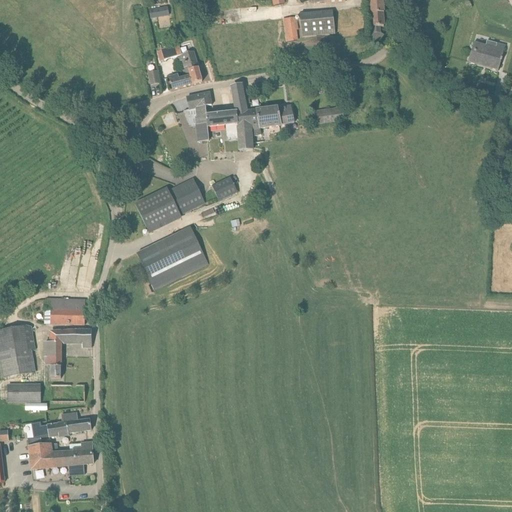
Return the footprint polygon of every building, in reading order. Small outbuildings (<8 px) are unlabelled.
[(372,41),(377,44),(383,35),(379,33),(379,28),(384,27),(382,14),(384,14),(382,0),(369,0),(373,35),(372,41)] [(462,0),(451,7),(457,16),(471,7),(466,0),(462,0)] [(153,9),(154,22),(169,20),(168,7),(153,9)] [(299,15),(301,28),(302,38),(335,34),(332,12),(299,15)] [(283,19),(287,43),(296,42),(293,18),(283,19)] [(505,46),(497,44),(495,49),(480,45),(478,52),(472,50),(468,63),(477,65),(478,62),(490,66),(489,69),(498,71),(501,61),(501,62),(502,61),(502,59),(502,56),(505,46)] [(198,69),(193,53),(182,57),(180,52),(178,46),(158,52),(160,62),(181,56),(184,69),(187,77),(190,77),(193,85),(202,83),(198,69)] [(151,86),(160,84),(157,72),(148,73),(151,86)] [(172,91),(193,85),(190,77),(187,77),(179,80),(178,76),(169,78),(172,91)] [(314,84),(329,83),(328,76),(313,77),(314,84)] [(236,87),(231,88),(237,110),(207,118),(206,118),(207,128),(208,128),(237,126),(238,133),(240,152),(253,150),(251,130),(248,114),(242,86),(236,87)] [(209,140),(208,128),(207,128),(206,118),(207,118),(205,107),(212,106),(210,94),(186,99),(189,111),(196,109),(197,118),(195,118),(197,125),(196,125),(196,126),(197,126),(199,143),(200,142),(200,140),(209,140)] [(248,114),(251,130),(254,130),(254,132),(260,131),(260,130),(281,126),(294,124),(290,107),(283,109),(278,109),(262,111),(248,114)] [(311,126),(341,121),(339,109),(309,113),(311,126)] [(230,178),(212,187),(219,202),(237,193),(230,178)] [(205,204),(193,180),(168,191),(167,189),(134,205),(149,234),(182,218),(180,216),(205,204)] [(190,228),(137,255),(154,291),(208,264),(190,228)] [(85,326),(85,302),(45,301),(45,311),(51,311),(51,324),(85,326)] [(35,373),(32,351),(36,351),(31,327),(25,327),(18,327),(0,329),(0,364),(2,378),(35,373)] [(92,348),(91,332),(64,332),(51,333),(50,343),(43,343),(43,359),(47,359),(46,367),(50,367),(50,380),(61,379),(61,344),(68,344),(82,343),(83,348),(89,348),(89,349),(92,348)] [(8,403),(85,403),(85,386),(50,386),(45,386),(8,386),(8,403)] [(41,423),(32,424),(32,428),(33,428),(34,439),(40,439),(49,438),(58,437),(68,436),(68,435),(86,432),(91,431),(90,421),(77,422),(76,413),(61,416),(63,425),(48,427),(48,426),(41,427),(41,423)] [(0,432),(0,442),(9,441),(8,432),(0,432)] [(41,446),(40,439),(34,439),(28,440),(28,447),(41,446)] [(81,453),(57,454),(51,454),(53,468),(68,467),(69,477),(81,476),(80,466),(93,465),(92,444),(81,445),(81,453)] [(51,454),(57,454),(56,445),(51,445),(41,446),(28,447),(30,470),(53,468),(51,454)]
